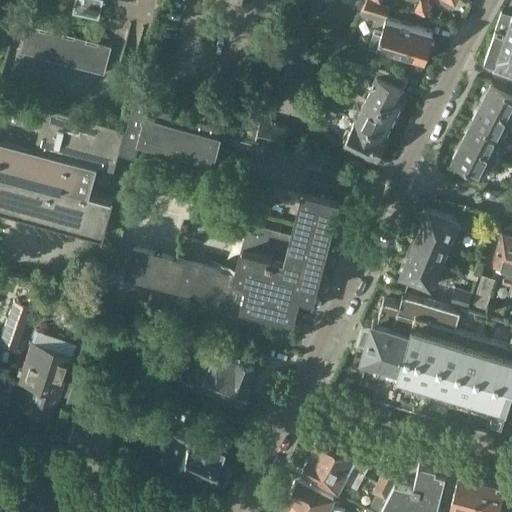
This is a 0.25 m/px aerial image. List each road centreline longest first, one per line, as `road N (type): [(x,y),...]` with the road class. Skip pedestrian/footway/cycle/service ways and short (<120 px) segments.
road 1 (residential): [(401,175),(300,391)]
road 2 (residential): [(300,391),(399,427),(511,452)]
road 3 (residential): [(0,454),(211,511)]
road 4 (residential): [(492,0),(401,175)]
road 5 (residential): [(300,391),(232,511)]
